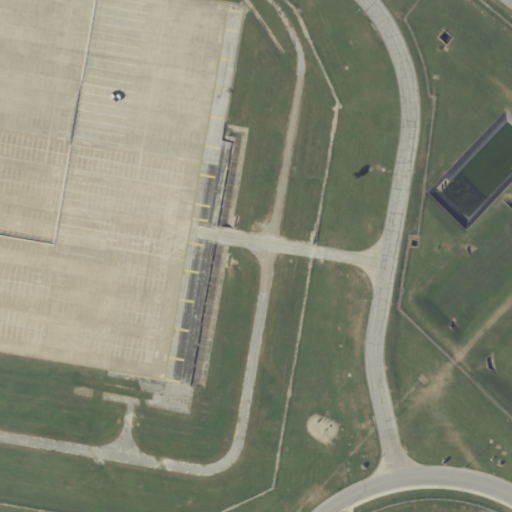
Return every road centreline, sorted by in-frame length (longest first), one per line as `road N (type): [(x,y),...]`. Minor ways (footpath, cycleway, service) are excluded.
road 1 (residential): [(396,478),(373,356),(413,119),(405,60),(372,0)]
road 2 (residential): [(323,511),(396,478),(453,476),(511,495)]
